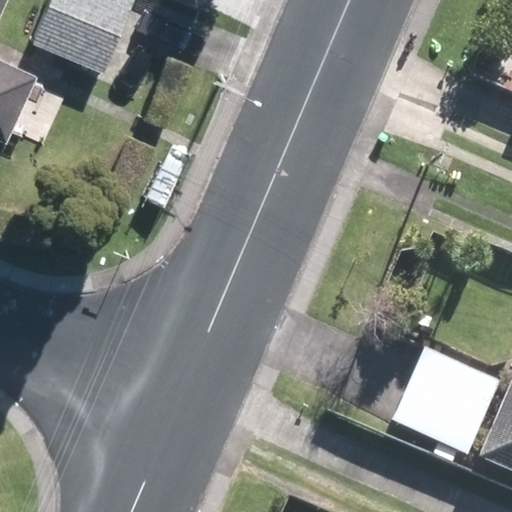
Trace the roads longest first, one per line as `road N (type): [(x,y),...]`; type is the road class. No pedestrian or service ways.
road 1 (tertiary): [(345,0),(168,409)]
road 2 (residential): [(0,333),(168,409)]
